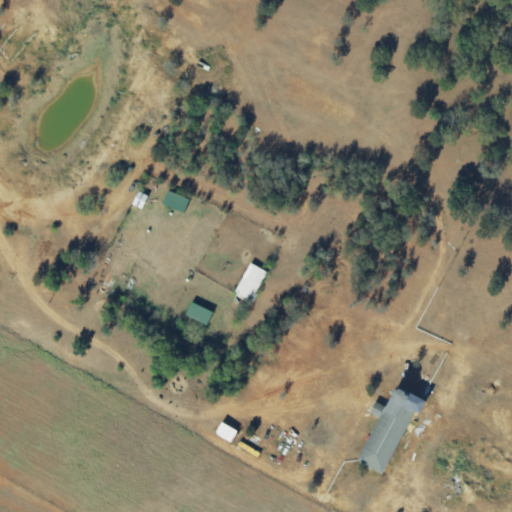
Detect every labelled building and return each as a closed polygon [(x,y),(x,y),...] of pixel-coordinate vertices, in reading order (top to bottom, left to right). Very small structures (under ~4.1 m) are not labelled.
[(162,204),(184,212),(189,198),(167,190),(162,204)] [(252,299),(267,271),(250,263),(235,290),(252,299)] [(185,316),(207,325),(212,311),(191,302),(185,316)] [(378,417),(357,461),(384,474),(417,403),(405,398),(407,393),(395,387),(386,406),(375,401),(369,413),(378,417)] [(215,433),(231,442),(237,431),(221,422),(215,433)]
